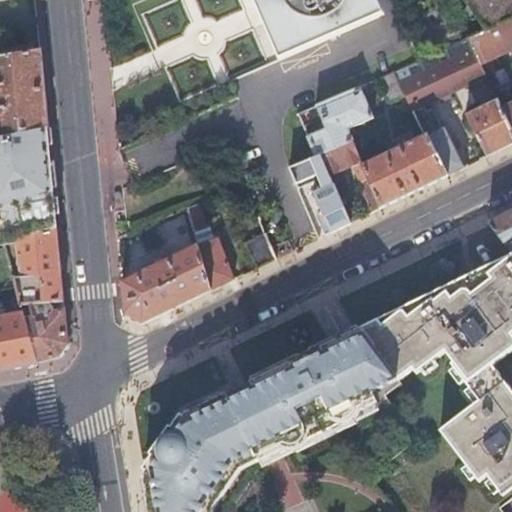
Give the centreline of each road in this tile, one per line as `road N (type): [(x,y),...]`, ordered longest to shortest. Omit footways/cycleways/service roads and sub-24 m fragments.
road 1 (tertiary): [(94,372),(511,174)]
road 2 (tertiary): [(94,372),(62,0)]
road 3 (residential): [(94,372),(108,511)]
